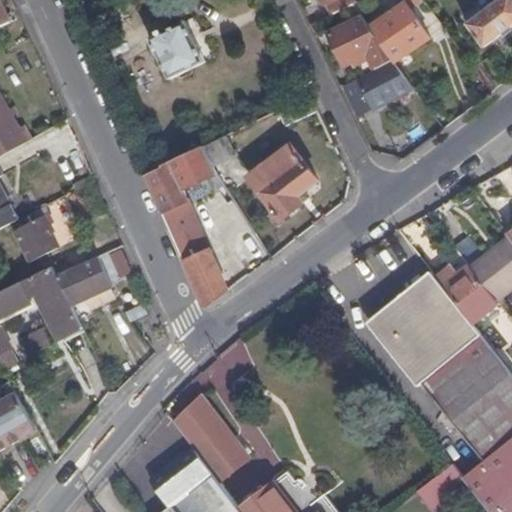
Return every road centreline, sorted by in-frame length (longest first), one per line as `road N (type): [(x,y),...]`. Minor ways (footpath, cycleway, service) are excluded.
road 1 (residential): [(192,343),(39,0)]
road 2 (tertiary): [(192,343),(373,198)]
road 3 (tertiary): [(51,511),(192,343)]
road 4 (residential): [(279,0),(373,198)]
road 5 (tertiary): [(373,198),(511,96)]
road 6 (residential): [(511,139),(373,198)]
